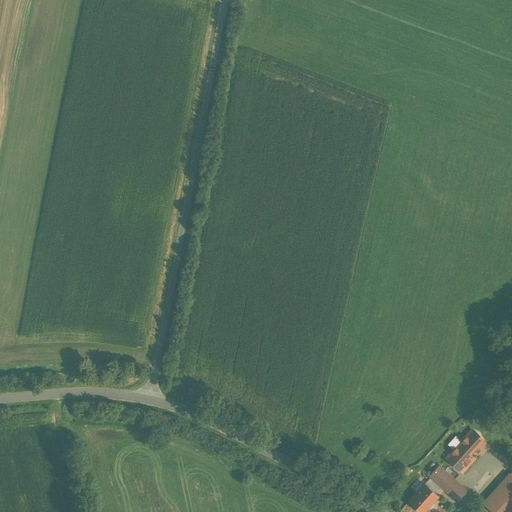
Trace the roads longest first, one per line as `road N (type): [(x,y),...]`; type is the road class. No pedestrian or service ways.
road 1 (unclassified): [(224,0),(150,399)]
road 2 (unclassified): [(375,511),(150,399)]
road 3 (unclassified): [(150,399),(0,400)]
